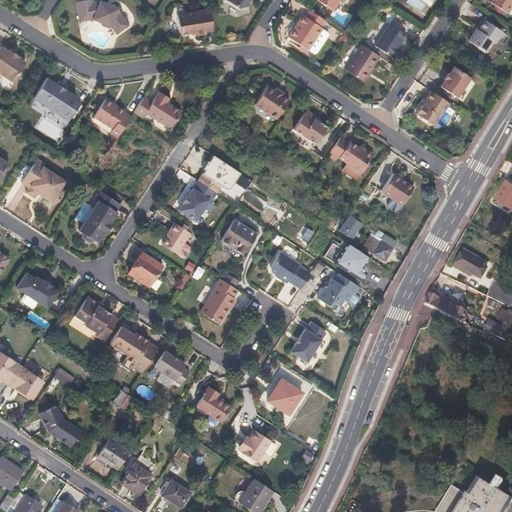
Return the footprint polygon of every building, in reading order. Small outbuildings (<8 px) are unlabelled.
[(90,0),(84,0),(74,2),(77,21),(90,18),(99,22),(99,24),(106,27),(109,26),(115,32),(126,24),(115,9),(116,7),(97,0),(96,2),(91,3),(90,0)] [(224,0),(224,1),(234,9),(244,7),(249,0),(247,0),(224,0)] [(327,0),(322,0),(335,9),(337,6),(327,0)] [(511,0),(491,0),(507,11),(511,3),(511,0)] [(313,9),(308,16),(323,26),(328,19),(313,9)] [(199,10),(173,14),(176,34),(188,32),(193,32),(193,34),(202,33),(199,10)] [(385,19),(391,23),(377,45),(395,57),(400,50),(397,48),(407,34),(401,30),(406,24),(389,13),(385,19)] [(299,28),(297,27),(290,36),(310,49),(325,28),(323,26),(308,16),(307,16),(299,28)] [(480,30),(479,28),(471,40),(489,52),(495,43),(499,42),(501,38),(506,31),(487,19),(480,30)] [(382,56),(364,44),(347,68),(365,81),(382,56)] [(0,74),(12,82),(24,62),(17,58),(17,56),(7,50),(7,51),(0,47),(0,74)] [(444,78),(445,79),(440,86),(457,97),(471,77),(454,66),(449,73),(448,72),(444,78)] [(55,83),(45,76),(32,97),(61,116),(63,113),(70,118),(79,104),(72,99),(74,96),(65,89),(55,83)] [(56,81),(55,83),(65,89),(66,87),(56,81)] [(276,89),(269,84),(257,102),(278,117),(291,99),(284,94),(276,89)] [(451,102),(433,90),(417,114),(436,126),(451,102)] [(151,103),(142,97),(133,111),(142,117),(145,113),(169,129),(180,113),(165,103),(168,98),(158,92),(151,103)] [(123,110),(104,98),(92,116),(110,128),(107,132),(116,138),(128,118),(129,116),(122,112),(123,110)] [(309,111),(306,113),(295,129),(317,144),(328,128),(322,124),(315,119),(316,116),(309,111)] [(316,116),(315,119),(322,124),(324,121),(316,116)] [(223,127),(217,123),(212,130),(218,134),(223,127)] [(218,134),(212,130),(207,138),(213,142),(218,134)] [(340,138),(331,152),(362,173),(373,158),(372,157),(372,154),(367,150),(366,152),(360,148),(350,142),(349,144),(340,138)] [(0,175),(8,163),(0,157),(0,175)] [(44,164),(35,159),(21,183),(28,187),(25,192),(33,197),(36,193),(50,202),(51,200),(54,202),(58,201),(62,195),(61,192),(58,190),(63,181),(42,167),(44,164)] [(416,187),(395,174),(383,191),(393,198),(389,204),(390,208),(397,212),(400,212),(404,205),(416,187)] [(511,180),(509,179),(498,197),(511,205),(511,180)] [(192,197),(191,196),(185,205),(187,206),(182,212),(201,225),(215,203),(217,205),(224,195),(203,181),(192,197)] [(95,198),(97,200),(77,230),(81,232),(82,238),(88,242),(93,240),(96,242),(103,231),(109,222),(116,211),(115,211),(119,203),(99,191),(95,198)] [(363,224),(351,216),(341,231),(352,239),(363,224)] [(258,235),(236,220),(222,241),(245,256),(258,235)] [(172,232),(173,232),(164,245),(178,255),(192,234),(177,224),(172,232)] [(396,242),(385,235),(374,254),(385,261),(396,242)] [(333,249),(328,256),(351,270),(359,257),(344,247),(339,254),(333,249)] [(478,258),(465,250),(455,267),(468,275),(470,272),(478,277),(479,277),(481,276),(483,275),(484,274),(488,267),(477,261),(478,258)] [(0,271),(9,257),(0,251),(0,271)] [(281,251),(272,266),(272,270),(277,273),(280,275),(279,276),(288,282),(289,280),(302,288),(312,273),(299,265),(300,263),(281,251)] [(148,255),(146,254),(138,266),(140,268),(148,255)] [(140,268),(138,266),(132,275),(152,288),(166,267),(148,255),(140,268)] [(334,279),(330,286),(327,290),(325,289),(319,298),(332,307),(336,303),(341,306),(346,300),(349,302),(355,293),(357,294),(361,288),(341,274),(336,281),(334,279)] [(44,283),(38,278),(27,295),(28,295),(41,305),(49,310),(61,294),(54,289),(55,288),(45,281),(44,283)] [(217,286),(218,287),(202,313),(220,325),(237,299),(235,298),(240,291),(222,279),(217,286)] [(511,294),(497,288),(492,298),(511,307),(511,294)] [(430,293),(424,303),(442,311),(469,325),(474,316),(468,313),(469,312),(466,310),(467,307),(441,294),(439,298),(430,293)] [(28,295),(25,300),(26,304),(34,310),(38,309),(41,305),(28,295)] [(89,297),(77,316),(89,323),(87,326),(101,334),(99,337),(106,342),(121,320),(114,315),(114,314),(105,308),(100,305),(101,303),(92,297),(89,297)] [(511,340),(511,311),(509,310),(497,336),(511,343),(511,340)] [(308,330),(306,329),(292,351),(308,362),(328,332),(313,323),(308,330)] [(130,333),(122,328),(111,346),(129,358),(122,368),(130,373),(133,369),(149,344),(150,343),(136,334),(134,336),(130,333)] [(159,350),(149,344),(133,369),(142,375),(159,350)] [(174,356),(166,351),(156,367),(183,385),(191,372),(184,368),(186,365),(178,359),(178,360),(173,357),(174,356)] [(0,352),(0,375),(3,377),(1,380),(8,385),(21,366),(0,352)] [(42,385),(27,375),(16,392),(31,402),(42,385)] [(61,380),(55,376),(45,390),(51,394),(61,380)] [(301,392),(280,378),(267,399),(288,413),(301,392)] [(219,391),(208,384),(196,403),(222,419),(231,405),(222,399),(216,396),(218,393),(219,391)] [(119,390),(113,400),(127,409),(133,399),(119,390)] [(71,396),(66,404),(93,423),(99,414),(88,407),(92,401),(85,396),(81,403),(79,402),(81,399),(75,396),(74,398),(71,396)] [(61,415),(55,404),(39,414),(48,431),(73,446),(83,429),(61,415)] [(120,420),(112,415),(104,427),(112,431),(120,420)] [(247,441),(246,440),(241,447),(243,448),(242,449),(258,459),(271,439),(255,429),(250,437),(247,441)] [(130,451),(110,438),(98,456),(118,469),(130,451)] [(135,464),(134,463),(121,482),(139,494),(158,465),(142,454),(135,464)] [(22,474),(0,459),(0,484),(11,492),(22,474)] [(191,492),(171,479),(161,494),(181,508),(191,492)] [(255,479),(240,500),(258,511),(273,492),(255,479)] [(506,511),(511,503),(480,483),(477,487),(470,499),(451,488),(436,511),(506,511)] [(19,493),(15,499),(6,511),(39,511),(43,507),(26,496),(25,497),(19,493)] [(6,511),(15,499),(8,495),(0,507),(0,508),(5,511),(6,511)] [(54,504),(60,508),(57,511),(78,511),(71,507),(72,506),(67,502),(66,504),(58,498),(54,504)] [(258,511),(240,500),(239,503),(253,511),(258,511)]
